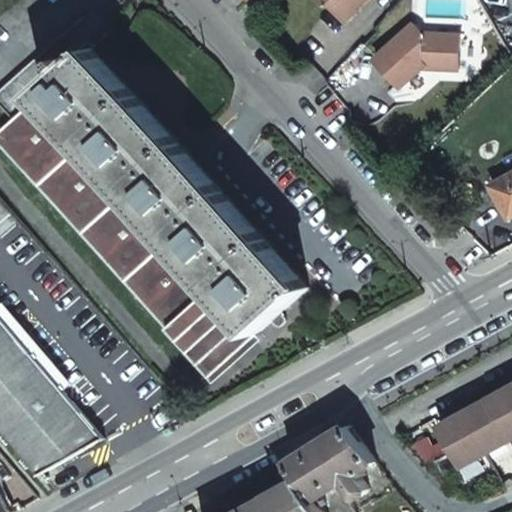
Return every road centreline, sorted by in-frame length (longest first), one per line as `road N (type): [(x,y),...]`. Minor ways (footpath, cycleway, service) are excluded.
road 1 (tertiary): [(186,0),(468,309)]
road 2 (secondary): [(353,373),(167,455),(63,511)]
road 3 (secondary): [(146,511),(353,373)]
road 4 (unknown): [(265,85),(235,125),(235,143),(349,277)]
road 5 (residential): [(353,373),(433,504),(456,511)]
road 6 (unknown): [(392,437),(511,378)]
road 7 (secondary): [(468,309),(353,373)]
road 8 (unknown): [(108,0),(0,70)]
